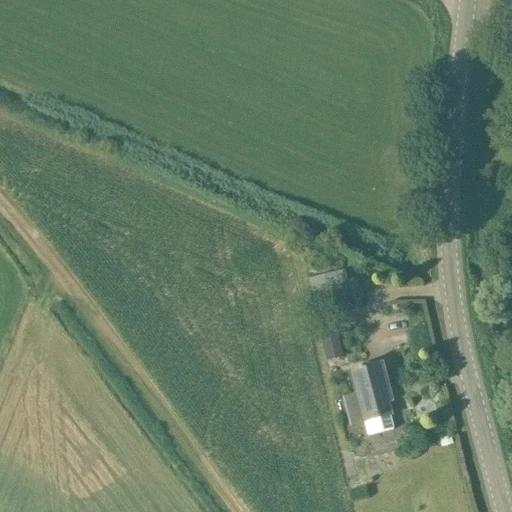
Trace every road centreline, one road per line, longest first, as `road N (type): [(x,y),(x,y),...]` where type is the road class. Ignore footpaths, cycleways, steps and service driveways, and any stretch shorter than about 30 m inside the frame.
road 1 (secondary): [(502,511),(449,290),(448,194),(467,0)]
road 2 (track): [(233,511),(0,204)]
